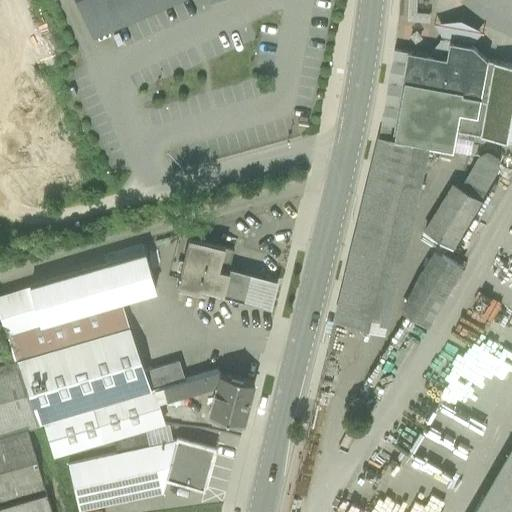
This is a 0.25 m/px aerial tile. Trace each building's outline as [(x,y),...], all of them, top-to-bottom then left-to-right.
[(77,0),(93,35),(173,0),(77,0)] [(446,58),(407,51),(398,101),(418,105),(423,83),(462,89),(458,111),(459,111),(477,114),(487,59),(472,46),(449,41),(446,58)] [(394,49),(379,135),(392,138),(398,101),(407,51),(394,49)] [(511,64),(487,59),(477,114),(459,111),(455,130),(511,140),(511,64)] [(418,105),(398,101),(392,138),(379,135),(378,135),(373,155),(407,163),(402,184),(418,187),(428,144),(452,148),(455,130),(459,111),(458,111),(462,89),(423,83),(418,105)] [(487,151),(478,156),(460,187),(479,198),(498,167),(498,157),(487,151)] [(373,155),(334,319),(367,327),(402,184),(407,163),(373,155)] [(460,187),(451,181),(422,229),(450,245),(479,198),(460,187)] [(383,332),(418,187),(402,184),(367,327),(383,332)] [(487,203),(479,198),(450,245),(459,251),(487,203)] [(234,248),(199,239),(187,248),(184,260),(228,271),(229,266),(234,248)] [(106,263),(31,286),(31,288),(0,297),(0,314),(6,332),(119,299),(156,287),(143,244),(104,255),(106,263)] [(442,253),(406,312),(425,324),(462,265),(442,253)] [(228,271),(184,260),(177,285),(200,291),(201,287),(210,289),(210,288),(223,291),(228,271)] [(258,273),(229,266),(228,271),(223,291),(210,288),(210,289),(201,287),(200,291),(250,304),(258,273)] [(119,299),(6,332),(16,360),(17,362),(129,328),(119,299)] [(129,328),(17,362),(39,423),(44,421),(149,390),(143,372),(129,328)] [(16,360),(0,365),(0,511),(52,511),(27,426),(39,423),(17,362),(16,360)] [(177,362),(143,372),(149,390),(163,386),(183,380),(177,362)] [(183,380),(163,386),(166,398),(216,384),(208,412),(243,422),(253,382),(219,373),(218,369),(183,380)] [(149,390),(44,421),(54,455),(113,438),(145,428),(163,422),(156,402),(166,398),(163,386),(149,390)] [(145,428),(113,438),(117,453),(149,446),(145,428)] [(215,448),(177,437),(176,440),(165,479),(166,479),(193,487),(194,485),(205,478),(207,479),(215,448)] [(117,453),(68,464),(79,510),(163,492),(166,479),(165,479),(176,440),(149,446),(117,453)] [(511,446),(473,511),(496,511),(511,484),(511,446)] [(511,511),(511,484),(496,511),(511,511)]
